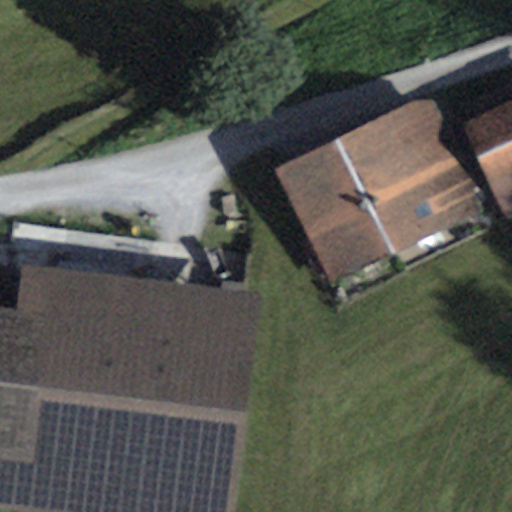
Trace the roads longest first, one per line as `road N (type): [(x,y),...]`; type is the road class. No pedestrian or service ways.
road 1 (residential): [(0,193),(358,99),(511,47)]
road 2 (track): [(0,179),(296,0)]
